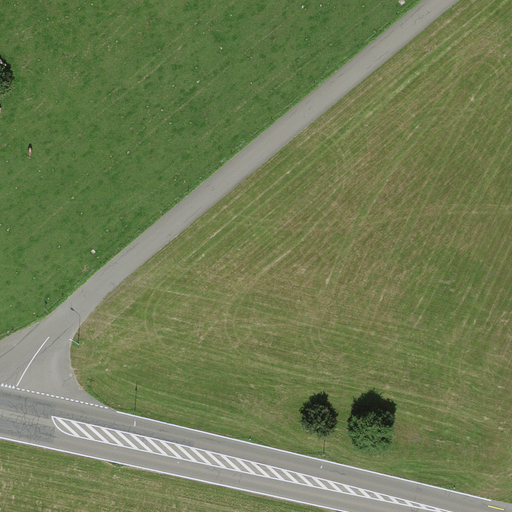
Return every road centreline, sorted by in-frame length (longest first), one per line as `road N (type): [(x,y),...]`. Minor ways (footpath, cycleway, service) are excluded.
road 1 (unclassified): [(11,414),(16,388),(66,319),(451,0)]
road 2 (primary): [(11,414),(439,511)]
